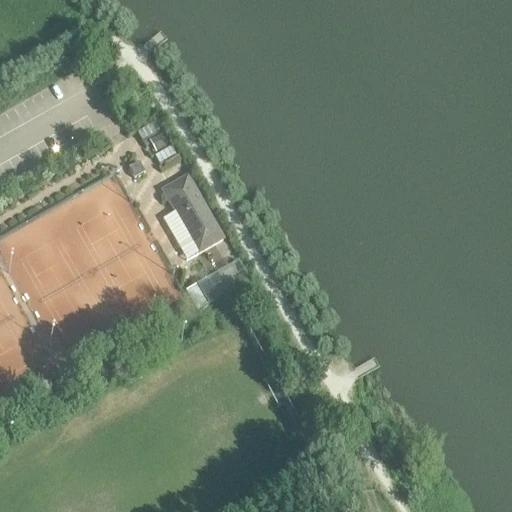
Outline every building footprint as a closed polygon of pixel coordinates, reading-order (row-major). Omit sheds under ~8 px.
[(156,124),(135,136),(140,145),(161,133),(156,124)] [(160,137),(148,144),(155,155),(166,148),(160,137)] [(170,150),(153,159),(157,167),(174,157),(170,150)] [(137,166),(127,171),(133,182),(143,176),(137,166)] [(164,190),(201,254),(221,242),(185,179),(164,190)] [(185,293),(185,294),(196,314),(249,285),(237,264),(185,293)]
